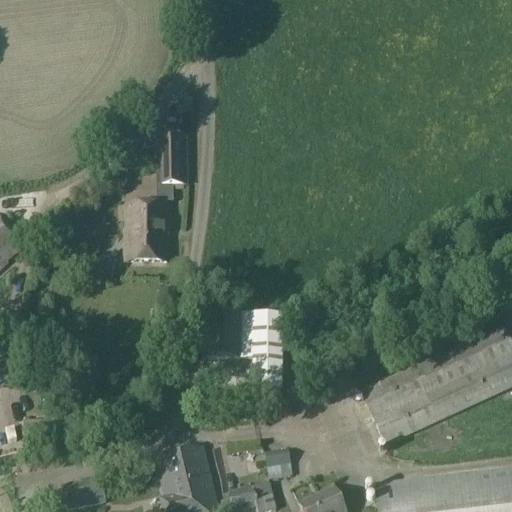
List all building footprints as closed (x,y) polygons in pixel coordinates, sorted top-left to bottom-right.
[(184,140),(154,140),(155,165),(161,165),(161,188),(185,188),(184,140)] [(165,264),(167,210),(125,209),(124,262),(165,264)] [(0,271),(6,266),(5,265),(22,249),(0,225),(0,271)] [(277,393),(279,320),(239,319),(239,317),(192,315),(191,359),(248,362),(248,392),(277,393)] [(359,395),(384,450),(511,391),(511,349),(502,329),(359,395)] [(42,423),(61,423),(61,413),(42,413),(42,423)] [(61,423),(42,423),(23,423),(23,441),(62,440),(61,423)] [(155,511),(209,511),(195,452),(150,463),(160,505),(154,506),(155,511)] [(268,482),(291,478),(288,452),(264,455),(268,482)] [(511,511),(511,470),(374,488),(377,511),(511,511)] [(66,511),(103,505),(98,479),(83,482),(84,485),(62,489),(66,511)] [(222,498),(225,511),(238,511),(255,508),(255,511),(275,511),(269,487),(222,498)] [(300,511),(343,511),(333,491),(298,507),(300,511)]
